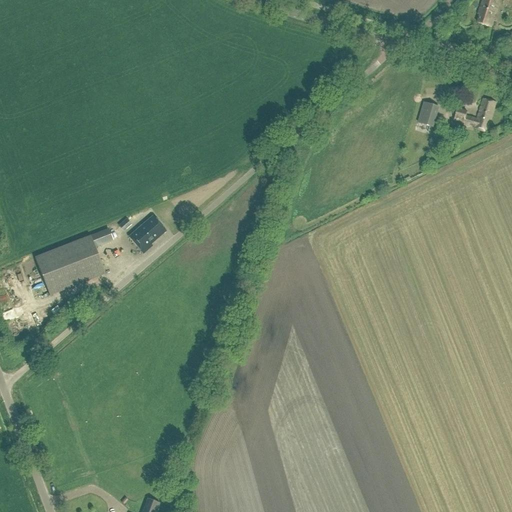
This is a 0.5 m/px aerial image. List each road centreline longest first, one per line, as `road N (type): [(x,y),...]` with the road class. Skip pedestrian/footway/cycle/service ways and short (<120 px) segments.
road 1 (unclassified): [(3,386),(385,56),(390,42)]
road 2 (tertiary): [(390,42),(255,0)]
road 3 (unclassified): [(50,511),(3,386)]
road 4 (tertiary): [(511,79),(390,42)]
